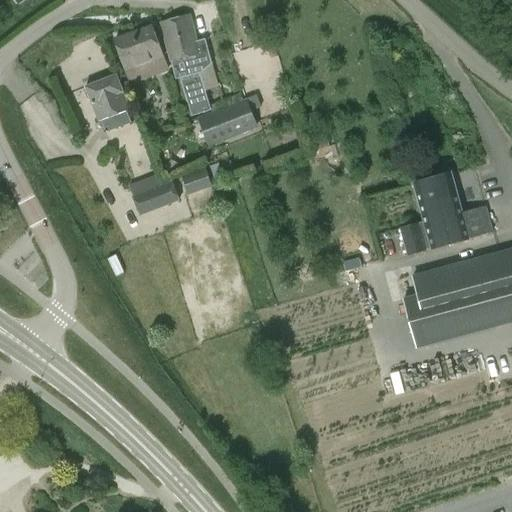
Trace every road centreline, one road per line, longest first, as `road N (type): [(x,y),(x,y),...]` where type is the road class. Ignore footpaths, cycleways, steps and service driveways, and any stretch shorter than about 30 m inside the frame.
road 1 (residential): [(34,356),(61,313),(66,288),(0,140)]
road 2 (tertiary): [(199,511),(133,433),(34,356)]
road 3 (residential): [(404,0),(511,91)]
road 4 (residential): [(0,64),(56,19),(103,0)]
